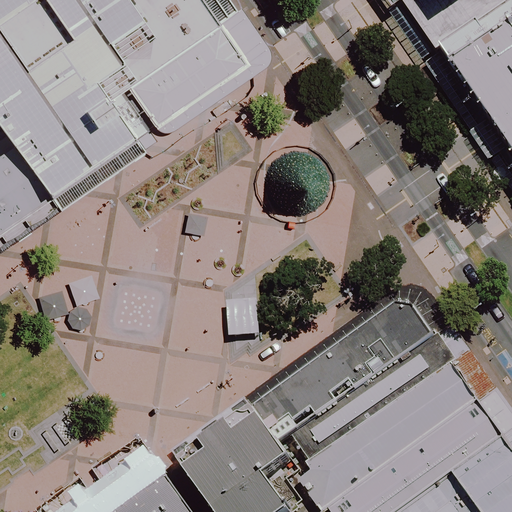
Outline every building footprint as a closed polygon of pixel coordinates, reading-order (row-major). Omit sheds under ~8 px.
[(112,83),(55,0),(0,0),(0,62),(80,177),(145,132),(112,83)] [(229,0),(55,0),(112,83),(231,2),(229,0)] [(429,0),(445,21),(474,0),(429,0)] [(231,2),(112,83),(145,132),(265,50),(231,2)] [(511,2),(429,57),(511,180),(511,2)] [(0,157),(36,207),(80,177),(0,62),(0,157)] [(0,231),(36,207),(0,157),(0,231)] [(246,414),(251,422),(271,450),(431,341),(409,308),(395,308),(246,414)] [(443,359),(431,341),(271,450),(286,471),(443,359)] [(316,511),(471,400),(443,359),(286,471),(316,511)] [(399,511),(499,443),(471,400),(316,511),(399,511)] [(70,417),(47,433),(58,449),(81,433),(70,417)] [(251,422),(179,474),(173,478),(197,511),(277,511),(261,489),(286,471),(271,450),(251,422)] [(511,511),(511,462),(499,443),(399,511),(511,511)] [(188,511),(163,477),(112,511),(188,511)]
